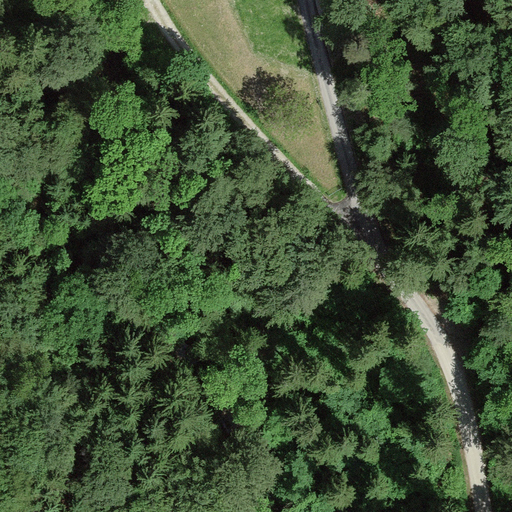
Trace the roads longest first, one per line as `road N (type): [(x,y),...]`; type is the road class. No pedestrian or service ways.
road 1 (unclassified): [(306,0),(370,241),(444,350),(483,511)]
road 2 (track): [(370,241),(225,100),(151,0)]
